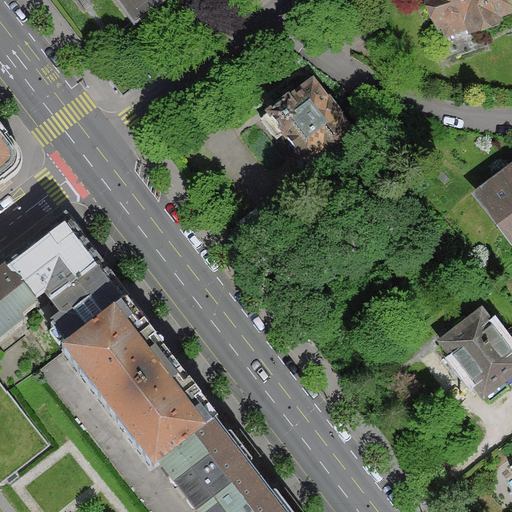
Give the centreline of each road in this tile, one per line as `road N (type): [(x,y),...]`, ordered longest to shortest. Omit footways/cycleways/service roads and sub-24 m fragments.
road 1 (secondary): [(88,161),(359,511)]
road 2 (residential): [(273,14),(368,83),(511,120)]
road 3 (residential): [(88,161),(273,14)]
road 4 (secondary): [(0,46),(88,161)]
